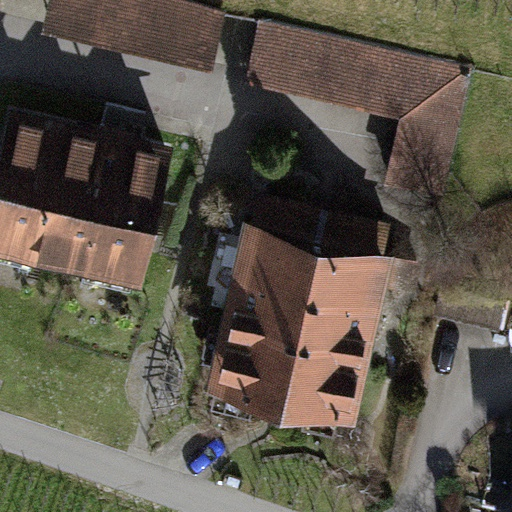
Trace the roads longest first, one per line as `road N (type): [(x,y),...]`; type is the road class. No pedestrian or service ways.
road 1 (unclassified): [(0,422),(258,511),(431,511),(511,391)]
road 2 (unknown): [(0,61),(44,62),(364,143)]
